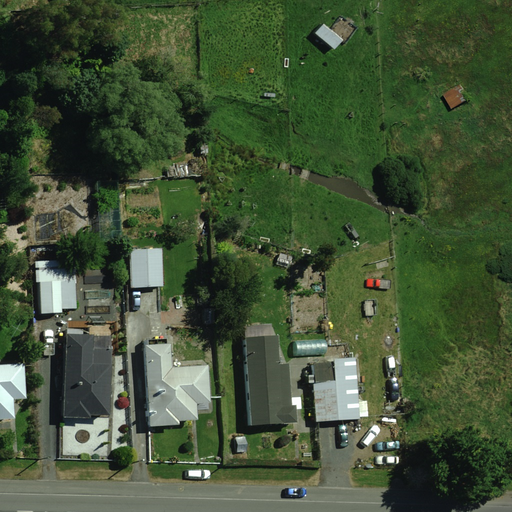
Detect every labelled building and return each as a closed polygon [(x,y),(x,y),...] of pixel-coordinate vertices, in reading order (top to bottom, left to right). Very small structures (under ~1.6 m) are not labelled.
[(321,26),(309,37),(327,56),(339,45),(321,26)] [(475,103),(464,86),(442,100),(453,116),(475,103)] [(160,255),(126,255),(126,293),(160,293),(160,255)] [(76,272),(30,274),(31,289),(35,288),(35,320),(56,319),(56,314),(77,313),(76,272)] [(156,298),(136,299),(139,346),(159,345),(156,298)] [(88,339),(59,338),(57,425),(94,426),(94,419),(103,419),(104,356),(88,356),(88,339)] [(270,338),(236,340),(242,434),(287,431),(283,370),(272,371),(270,338)] [(166,349),(138,350),(142,432),(174,431),(174,426),(192,425),(192,408),(205,408),(203,368),(167,370),(166,349)] [(351,362),(308,364),(310,426),(363,424),(362,403),(353,403),(351,362)] [(0,424),(6,425),(5,404),(20,404),(17,365),(0,365),(0,424)]
